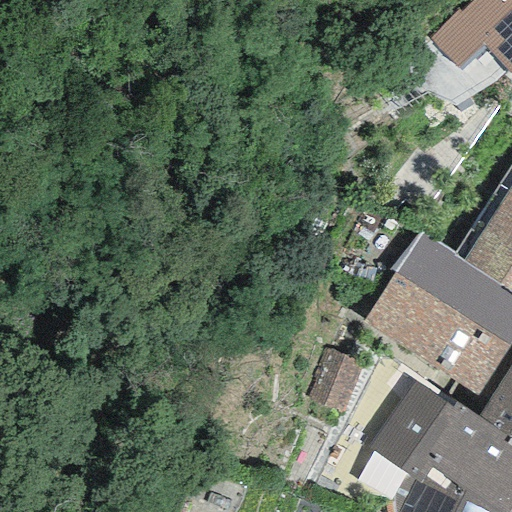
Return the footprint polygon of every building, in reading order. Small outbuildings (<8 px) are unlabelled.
[(481,43),(511,74),(511,0),(473,0),(460,13),(457,10),(429,38),(456,68),(481,43)] [(511,167),(453,254),(511,295),(511,167)] [(394,273),(509,347),(511,341),(511,295),(453,254),(420,232),(388,268),(394,273)] [(360,323),(478,397),(509,347),(394,273),(360,323)] [(343,413),(361,365),(324,351),(307,399),(343,413)] [(511,363),(476,417),(511,442),(511,363)] [(498,511),(507,511),(511,505),(511,442),(476,417),(455,403),(450,409),(414,384),(367,449),(414,480),(420,485),(431,468),(498,511)] [(397,511),(498,511),(431,468),(420,485),(414,480),(397,511)]
